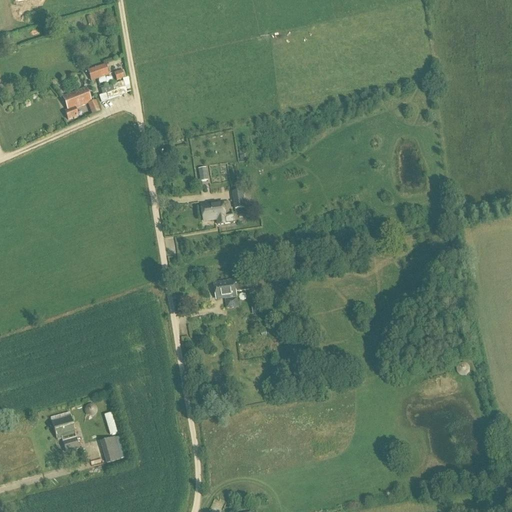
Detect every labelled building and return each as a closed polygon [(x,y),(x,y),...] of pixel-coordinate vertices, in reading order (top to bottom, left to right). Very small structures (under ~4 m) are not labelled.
[(87,71),(91,82),(109,76),(105,65),(87,71)] [(120,81),(127,78),(125,71),(117,73),(120,81)] [(123,83),(100,90),(102,96),(99,97),(101,103),(127,94),(125,89),(125,88),(123,83)] [(62,98),(68,112),(65,113),(68,120),(77,116),(75,109),(91,102),(85,88),(62,98)] [(198,171),(200,182),(207,181),(205,169),(198,171)] [(232,193),(235,210),(246,208),(243,191),(232,193)] [(202,206),(204,222),(218,220),(218,226),(235,224),(234,217),(226,218),(224,203),(202,206)] [(235,281),(237,291),(249,290),(247,279),(235,281)] [(215,285),(217,299),(225,298),(227,311),(239,309),(237,291),(235,281),(228,282),(228,283),(215,285)] [(95,406),(89,411),(95,418),(101,413),(95,406)] [(52,422),(57,440),(62,439),(66,453),(79,449),(70,417),(52,422)] [(101,442),(106,464),(120,461),(115,438),(101,442)]
